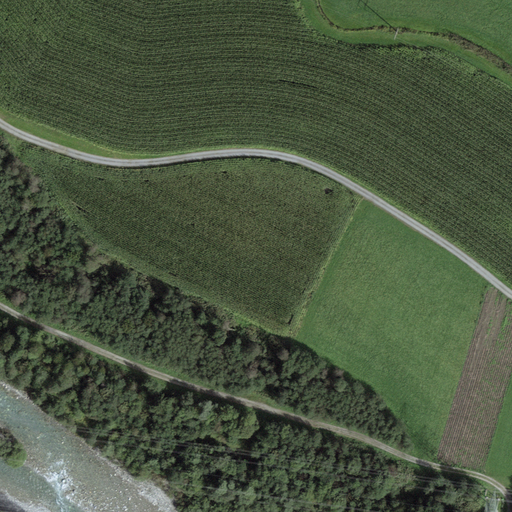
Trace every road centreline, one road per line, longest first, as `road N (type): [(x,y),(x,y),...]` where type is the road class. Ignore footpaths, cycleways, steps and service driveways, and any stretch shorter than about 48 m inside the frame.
road 1 (track): [(0,305),(160,375),(481,476),(498,484),(509,511)]
road 2 (track): [(511,294),(446,244),(290,158),(254,151),(93,159),(0,122)]
